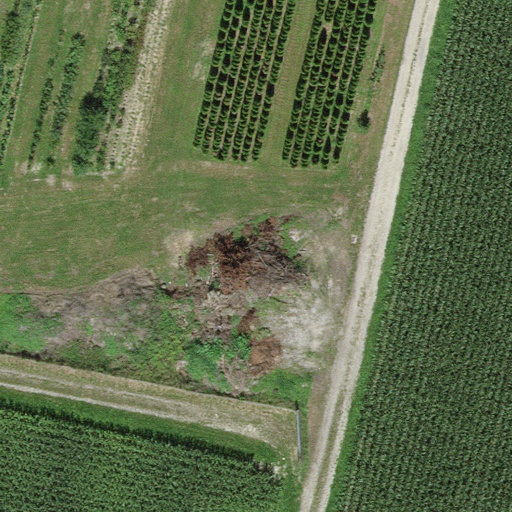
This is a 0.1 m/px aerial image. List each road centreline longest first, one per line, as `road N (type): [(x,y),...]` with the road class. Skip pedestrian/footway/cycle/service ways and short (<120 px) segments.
road 1 (track): [(434,0),(333,449)]
road 2 (track): [(0,377),(333,449)]
